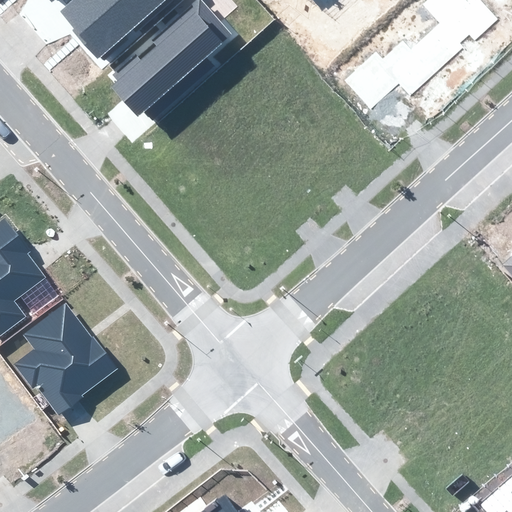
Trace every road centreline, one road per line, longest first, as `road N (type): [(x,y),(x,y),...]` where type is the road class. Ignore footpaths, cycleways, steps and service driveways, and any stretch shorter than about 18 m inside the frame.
road 1 (residential): [(0,88),(245,362)]
road 2 (residential): [(245,362),(511,126)]
road 3 (residential): [(55,511),(245,362)]
road 4 (residential): [(245,362),(373,511)]
